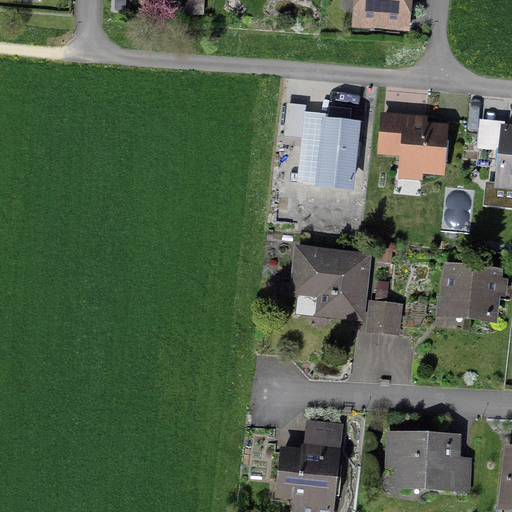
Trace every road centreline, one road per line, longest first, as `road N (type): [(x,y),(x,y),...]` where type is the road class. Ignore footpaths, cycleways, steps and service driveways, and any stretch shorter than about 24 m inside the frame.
road 1 (residential): [(431,81),(86,53)]
road 2 (residential): [(247,391),(511,404)]
